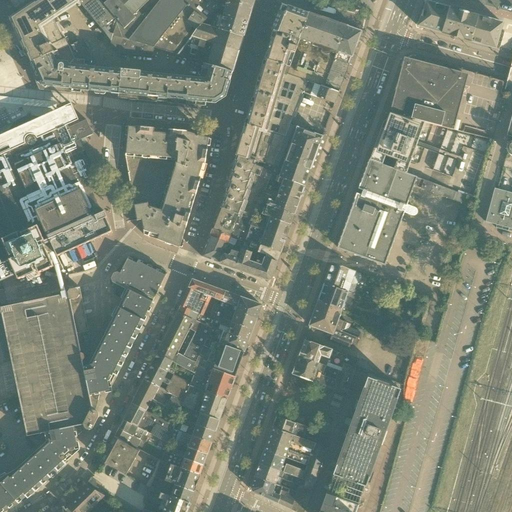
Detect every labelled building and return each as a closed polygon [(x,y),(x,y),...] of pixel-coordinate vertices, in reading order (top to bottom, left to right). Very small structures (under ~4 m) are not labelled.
[(75,0),(39,0),(12,19),(31,62),(69,46),(66,37),(65,38),(63,34),(61,35),(53,17),(66,9),(77,2),(75,0)] [(102,29),(116,18),(105,5),(104,5),(100,0),(75,0),(77,2),(78,1),(102,29)] [(111,44),(120,53),(152,57),(155,48),(128,40),(160,0),(109,0),(105,5),(116,18),(118,21),(113,36),(111,41),(111,42),(111,44)] [(187,6),(191,0),(160,0),(128,40),(155,48),(178,55),(192,37),(202,24),(205,20),(187,6)] [(206,0),(204,3),(200,0),(191,0),(187,6),(205,20),(208,17),(219,3),(221,0),(206,0)] [(252,8),(237,3),(229,0),(228,0),(226,7),(224,15),(248,22),(252,8)] [(252,8),(254,0),(238,0),(237,3),(252,8)] [(442,33),(449,8),(427,1),(426,1),(418,26),(418,27),(442,33)] [(273,31),(273,33),(290,37),(290,38),(292,38),(300,40),(308,14),(282,5),(272,31),(273,31)] [(461,9),(461,11),(449,8),(442,33),(457,38),(465,10),(461,9)] [(478,16),(467,13),(467,11),(465,10),(457,38),(471,42),(478,16)] [(208,17),(205,20),(202,24),(243,37),(248,22),(224,15),(217,13),(217,14),(216,13),(214,13),(213,18),(208,17)] [(339,46),(346,27),(309,14),(308,14),(300,40),(295,54),(293,60),(290,67),(287,74),(324,87),(325,85),(338,52),(340,46),(339,46)] [(503,23),(502,23),(478,16),(471,42),(495,49),(501,29),(503,23)] [(102,29),(111,41),(113,36),(118,21),(116,18),(102,29)] [(192,37),(239,51),(243,37),(202,24),(192,37)] [(357,42),(361,33),(346,27),(339,46),(340,46),(338,52),(352,57),(355,48),(356,48),(358,42),(357,42)] [(291,43),(292,38),(290,38),(290,37),(273,33),(269,47),(277,49),(277,48),(286,51),(289,43),(291,43)] [(178,55),(204,63),(204,62),(233,71),(239,51),(192,37),(178,55)] [(295,54),(300,40),(292,38),(291,43),(289,43),(286,51),(277,48),(277,49),(269,47),(265,59),(264,59),(264,60),(281,65),(286,66),(288,58),(293,60),(295,54)] [(69,46),(31,62),(41,86),(115,93),(216,104),(216,101),(218,101),(225,97),(233,71),(204,62),(204,63),(200,78),(84,66),(85,61),(91,61),(91,56),(80,41),(69,46)] [(340,90),(352,57),(338,52),(325,85),(340,90)] [(409,54),(388,112),(418,120),(431,73),(438,75),(435,86),(474,96),(464,131),(464,132),(489,138),(504,82),(409,54)] [(287,66),(286,66),(281,65),(264,60),(255,91),(245,125),(267,131),(287,66)] [(287,74),(290,67),(287,66),(267,131),(290,138),(295,126),(290,124),(303,92),(335,104),(339,92),(324,87),(287,74)] [(0,117),(25,106),(56,109),(56,103),(56,102),(0,96),(0,117)] [(392,115),(386,130),(381,128),(370,158),(372,159),(371,161),(382,165),(386,155),(398,159),(394,169),(405,173),(406,171),(407,172),(410,163),(425,123),(425,122),(392,113),(391,114),(389,113),(389,114),(392,115)] [(0,282),(16,275),(19,280),(22,279),(22,278),(32,273),(32,274),(38,271),(39,274),(42,272),(51,267),(51,268),(54,267),(51,260),(112,232),(106,218),(107,218),(105,212),(102,213),(90,186),(96,183),(82,152),(84,151),(82,146),(89,143),(89,142),(88,141),(87,139),(86,138),(93,135),(86,120),(69,128),(68,124),(54,131),(52,128),(50,126),(48,124),(46,122),(44,120),(41,119),(38,118),(36,117),(33,117),(30,117),(27,117),(24,118),(21,119),(19,120),(16,122),(14,124),(12,126),(10,128),(9,131),(8,134),(7,136),(7,139),(7,142),(7,145),(0,148),(0,282)] [(511,121),(508,136),(511,136),(511,193),(494,188),(485,222),(497,225),(496,228),(511,232),(511,121)] [(266,134),(267,131),(245,125),(236,155),(259,162),(259,159),(251,156),(258,131),(266,134)] [(126,157),(137,221),(142,220),(144,235),(180,248),(186,228),(205,165),(208,146),(209,138),(189,132),(187,132),(136,127),(128,127),(126,157)] [(323,137),(298,128),(297,127),(297,129),(285,162),(280,177),(305,186),(310,171),(311,171),(311,170),(311,169),(322,138),(323,137)] [(489,142),(490,139),(448,128),(448,129),(429,182),(457,192),(458,191),(467,194),(473,196),(489,142)] [(267,131),(266,134),(258,131),(251,156),(259,159),(259,162),(274,166),(277,159),(281,161),(290,138),(267,131)] [(235,161),(222,209),(253,221),(256,213),(260,203),(267,188),(270,180),(269,180),(271,175),(271,174),(274,166),(259,162),(236,155),(236,156),(237,156),(235,161)] [(457,192),(429,182),(407,174),(407,172),(406,171),(405,173),(394,169),(382,165),(371,161),(372,159),(370,158),(370,160),(369,160),(358,189),(362,191),(361,195),(357,194),(353,204),(357,205),(401,221),(404,213),(412,216),(415,208),(406,205),(413,186),(464,204),(467,194),(458,191),(457,192)] [(277,176),(280,168),(274,166),(271,174),(271,175),(277,177),(277,176)] [(305,186),(280,177),(277,176),(277,177),(275,181),(282,184),(279,193),(299,201),(305,186)] [(279,193),(267,188),(260,203),(294,215),(299,201),(279,193)] [(291,225),(294,215),(260,203),(256,213),(268,216),(291,225)] [(357,205),(353,204),(337,249),(375,263),(375,262),(384,265),(401,221),(357,205)] [(222,209),(213,229),(231,236),(245,242),(246,240),(251,226),(253,221),(222,209)] [(286,239),(291,225),(268,216),(264,225),(253,221),(251,226),(286,239)] [(246,240),(252,242),(281,252),(286,239),(251,226),(246,240)] [(213,229),(210,236),(228,243),(231,236),(213,229)] [(202,257),(220,263),(223,254),(229,257),(230,254),(231,254),(234,246),(228,243),(210,236),(202,257)] [(242,249),(245,242),(231,236),(228,243),(234,246),(242,249)] [(259,250),(257,255),(277,262),(281,252),(252,242),(250,247),(259,250)] [(242,249),(240,254),(236,269),(268,280),(271,279),(277,262),(257,255),(254,263),(249,261),(252,253),(242,249)] [(234,255),(231,254),(230,254),(229,257),(223,254),(220,263),(236,269),(240,254),(235,252),(234,255)] [(139,260),(137,264),(128,259),(129,258),(128,257),(120,274),(118,272),(114,274),(110,281),(111,285),(114,287),(117,282),(126,286),(127,284),(155,298),(167,274),(166,274),(165,275),(157,271),(158,269),(157,269),(156,271),(148,267),(149,265),(148,264),(147,266),(139,262),(139,260)] [(332,264),(325,284),(355,294),(356,291),(350,289),(349,289),(351,283),(355,285),(359,283),(361,276),(359,274),(360,274),(355,272),(332,263),(332,264)] [(212,297),(222,301),(225,292),(192,280),(189,288),(181,306),(203,316),(212,297)] [(355,295),(355,294),(325,284),(318,302),(342,310),(346,297),(357,300),(359,296),(355,295)] [(0,341),(2,353),(10,351),(27,436),(45,433),(73,427),(84,425),(84,426),(84,427),(85,429),(87,430),(88,430),(90,430),(91,429),(92,429),(93,427),(98,418),(99,417),(99,416),(99,415),(98,414),(98,413),(97,412),(96,411),(95,411),(93,410),(89,395),(84,366),(83,361),(84,358),(84,354),(81,353),(77,335),(79,334),(79,333),(86,332),(79,297),(79,296),(78,289),(80,288),(69,290),(68,292),(66,293),(66,294),(1,308),(0,307),(0,341)] [(150,312),(148,311),(152,303),(154,304),(154,303),(129,290),(128,291),(130,291),(126,300),(124,299),(124,300),(125,301),(121,309),(119,308),(119,309),(121,310),(116,318),(115,317),(114,318),(116,319),(112,327),(110,326),(110,327),(111,328),(107,336),(105,335),(105,336),(107,337),(103,345),(101,344),(100,345),(102,346),(98,354),(96,353),(96,354),(98,355),(93,363),(92,363),(91,363),(93,364),(92,366),(90,365),(84,366),(89,395),(99,393),(99,395),(100,394),(100,393),(110,391),(109,387),(115,376),(117,376),(116,375),(120,367),(121,367),(122,367),(120,366),(124,357),(126,358),(127,357),(125,357),(129,348),(131,349),(131,348),(129,348),(134,339),(135,340),(136,339),(134,338),(138,330),(140,331),(140,330),(139,329),(143,321),(145,322),(145,321),(143,320),(148,312),(149,313),(150,312)] [(216,317),(219,318),(223,308),(223,309),(225,303),(231,305),(232,302),(239,305),(241,298),(225,292),(222,301),(220,305),(216,317)] [(257,319),(261,305),(241,298),(239,305),(232,302),(231,305),(225,303),(223,309),(233,312),(234,311),(257,319)] [(214,302),(209,317),(215,319),(216,317),(220,305),(214,302)] [(338,320),(342,310),(318,302),(310,326),(332,334),(329,343),(349,350),(351,343),(356,344),(360,333),(348,329),(349,325),(338,320)] [(214,321),(203,316),(181,306),(178,313),(211,328),(212,327),(214,321)] [(234,311),(233,312),(227,310),(225,315),(233,318),(232,322),(253,330),(257,319),(234,311)] [(207,339),(211,328),(178,313),(157,354),(173,362),(195,373),(207,339)] [(232,322),(219,318),(216,317),(215,319),(214,321),(212,327),(248,341),(253,330),(232,322)] [(248,341),(212,327),(211,328),(207,339),(223,345),(244,353),(248,341)] [(195,373),(191,384),(190,385),(205,391),(213,369),(235,377),(244,353),(223,345),(207,339),(195,373)] [(327,366),(329,361),(330,361),(331,359),(330,358),(332,350),(305,340),(301,350),(299,355),(326,366),(327,366)] [(170,367),(173,362),(157,354),(152,364),(167,372),(174,375),(176,370),(170,367)] [(347,394),(353,377),(341,372),(327,366),(326,366),(299,355),(295,368),(294,368),(292,374),(292,375),(313,382),(318,384),(347,394)] [(166,375),(167,372),(152,364),(144,380),(159,388),(160,387),(162,382),(168,385),(166,390),(165,391),(184,401),(185,399),(186,395),(190,385),(191,384),(174,375),(171,381),(165,378),(166,375)] [(341,372),(353,377),(356,369),(356,368),(344,364),(342,368),(341,372)] [(227,399),(235,377),(213,369),(205,391),(227,399)] [(333,475),(366,487),(378,451),(386,431),(401,390),(368,378),(353,420),(347,418),(345,424),(350,426),(345,440),(333,475)] [(160,387),(159,388),(144,380),(132,403),(147,411),(150,405),(153,399),(156,394),(158,395),(168,401),(164,407),(170,410),(172,406),(180,411),(182,406),(184,401),(165,391),(166,390),(160,387)] [(227,399),(205,391),(190,385),(186,395),(185,399),(184,401),(182,406),(185,408),(193,411),(197,401),(204,403),(201,413),(220,420),(227,399)] [(168,423),(147,411),(132,403),(124,420),(148,432),(168,443),(169,440),(170,440),(173,429),(174,426),(168,423)] [(216,431),(220,420),(201,413),(200,413),(193,411),(185,408),(182,417),(184,418),(183,419),(185,420),(216,431)] [(177,421),(170,417),(168,423),(174,426),(177,421)] [(296,424),(277,417),(273,428),(296,437),(298,432),(305,435),(307,428),(296,424)] [(181,419),(177,430),(211,443),(216,431),(185,420),(181,419)] [(147,435),(148,432),(124,420),(119,428),(127,432),(142,440),(146,442),(148,437),(147,435)] [(77,437),(77,436),(75,436),(73,427),(45,433),(47,445),(41,451),(39,450),(13,473),(9,477),(7,475),(0,481),(0,511),(3,511),(19,504),(28,499),(28,498),(27,497),(31,493),(34,491),(35,492),(36,491),(35,490),(42,484),(43,485),(44,485),(42,483),(49,477),(51,478),(50,476),(57,470),(58,471),(59,471),(57,469),(64,463),(66,465),(66,464),(65,463),(78,451),(75,437),(77,437)] [(119,428),(114,438),(138,451),(138,452),(139,452),(140,450),(137,449),(142,440),(127,432),(119,428)] [(296,437),(273,428),(269,439),(323,459),(328,448),(296,437)] [(211,443),(177,430),(173,429),(170,440),(188,447),(207,454),(211,443)] [(126,475),(139,452),(138,452),(138,451),(114,438),(101,461),(126,475)] [(319,471),(323,459),(269,439),(265,451),(286,458),(307,466),(319,471)] [(186,453),(167,446),(165,452),(168,453),(203,465),(207,454),(188,447),(186,453)] [(284,463),(286,458),(265,451),(260,464),(315,484),(319,471),(307,466),(305,471),(284,463)] [(168,453),(165,462),(166,463),(171,464),(200,475),(203,465),(168,453)] [(156,467),(151,476),(146,486),(151,488),(155,478),(161,461),(159,459),(159,460),(155,467),(156,467)] [(166,463),(165,462),(161,461),(155,478),(159,479),(160,480),(166,463)] [(200,475),(171,464),(165,481),(194,492),(200,475)] [(278,477),(300,486),(300,485),(313,489),(315,484),(260,464),(255,477),(276,485),(278,477)] [(366,487),(333,475),(327,492),(326,494),(319,511),(356,511),(359,506),(360,504),(359,504),(366,487)] [(97,492),(95,480),(91,477),(86,485),(97,492)] [(253,492),(290,509),(297,492),(289,489),(283,487),(276,485),(255,477),(251,488),(253,492)] [(159,479),(155,492),(161,494),(161,493),(189,504),(194,492),(165,481),(160,480),(159,479)] [(79,493),(79,494),(75,497),(75,496),(70,501),(71,503),(67,507),(67,508),(68,508),(71,511),(87,511),(89,511),(94,506),(95,505),(104,496),(97,492),(86,485),(83,489),(80,493),(79,493)] [(300,486),(297,492),(290,509),(296,511),(304,511),(313,489),(300,485),(300,486)] [(161,493),(161,494),(159,499),(162,500),(159,509),(164,510),(169,511),(186,511),(189,504),(161,493)]
